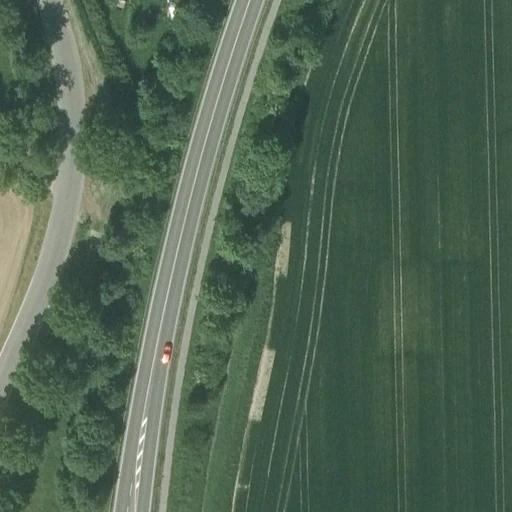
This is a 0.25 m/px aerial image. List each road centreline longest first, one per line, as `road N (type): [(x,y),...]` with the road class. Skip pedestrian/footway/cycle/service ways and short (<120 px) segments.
road 1 (primary): [(132,511),(173,264),(248,0)]
road 2 (residential): [(47,0),(69,98),(68,191),(41,291),(0,384)]
